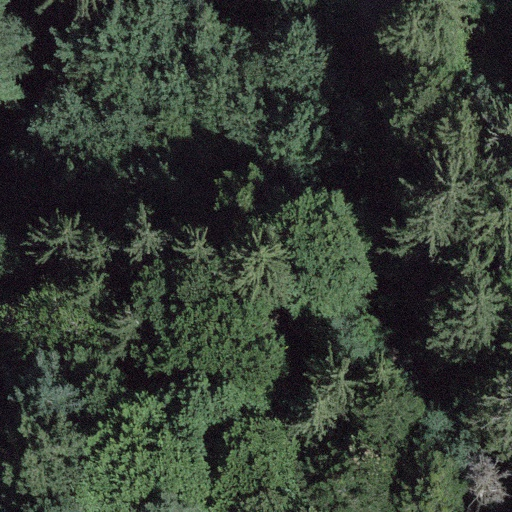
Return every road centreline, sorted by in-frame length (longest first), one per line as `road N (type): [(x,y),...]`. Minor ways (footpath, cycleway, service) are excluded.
road 1 (track): [(383,0),(337,116),(334,207),(378,301),(501,511)]
road 2 (track): [(0,306),(16,156),(43,82),(137,24),(203,0)]
